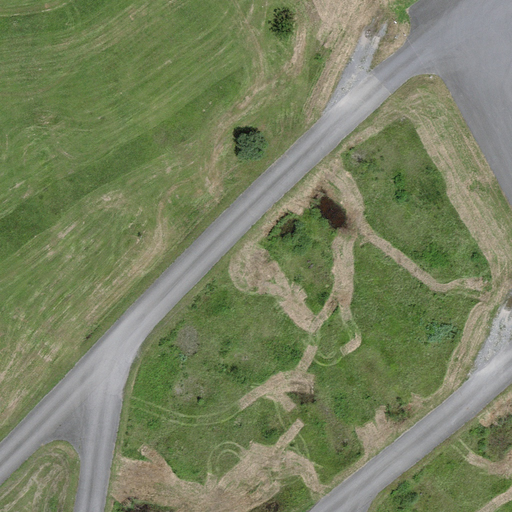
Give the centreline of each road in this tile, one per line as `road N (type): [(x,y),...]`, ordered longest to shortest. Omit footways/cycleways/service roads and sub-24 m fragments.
road 1 (track): [(0,460),(98,376),(142,312),(346,112),(499,0)]
road 2 (track): [(511,359),(331,511)]
road 3 (track): [(88,511),(98,376)]
